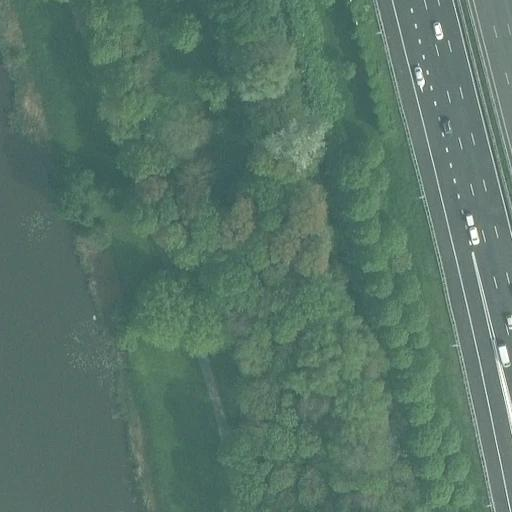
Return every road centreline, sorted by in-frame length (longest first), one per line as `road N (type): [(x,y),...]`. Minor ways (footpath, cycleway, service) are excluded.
road 1 (motorway): [(429,0),(490,247)]
road 2 (motorway): [(490,247),(511,392)]
